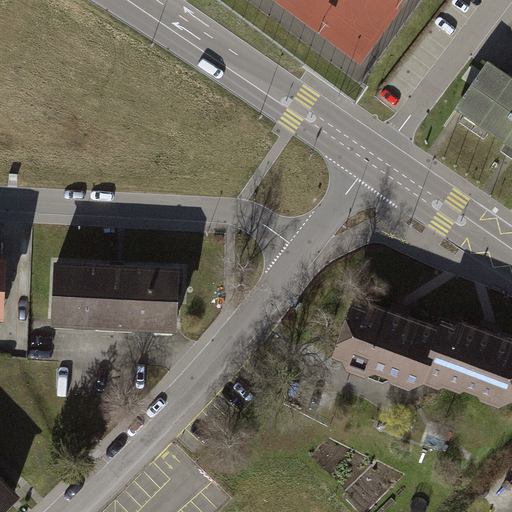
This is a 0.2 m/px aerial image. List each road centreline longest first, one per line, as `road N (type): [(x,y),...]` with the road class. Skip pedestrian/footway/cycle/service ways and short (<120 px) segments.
road 1 (residential): [(303,248),(180,400),(66,511)]
road 2 (residential): [(303,248),(237,213),(0,198)]
road 3 (tertiary): [(130,0),(374,159)]
road 4 (residential): [(500,0),(374,159)]
road 5 (tertiary): [(374,159),(511,251)]
